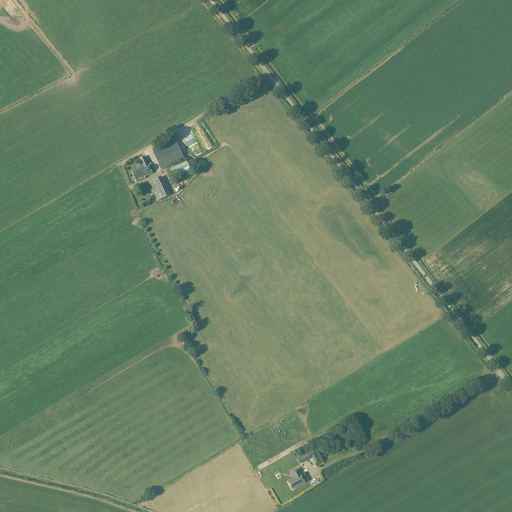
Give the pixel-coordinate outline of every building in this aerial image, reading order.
[(184,135),(188,142),(195,138),(191,131),(184,135)] [(176,140),(153,151),(161,170),(185,159),(176,140)] [(140,168),(140,169),(132,172),(136,182),(145,178),(144,178),(152,174),(148,165),(145,156),(139,159),(142,164),(139,165),(140,168)] [(162,177),(147,183),(156,202),(170,195),(162,177)] [(300,464),(311,459),(308,453),(297,459),(300,464)] [(292,473),(295,478),(288,482),(292,490),(305,483),(301,475),(298,469),(292,473)]
